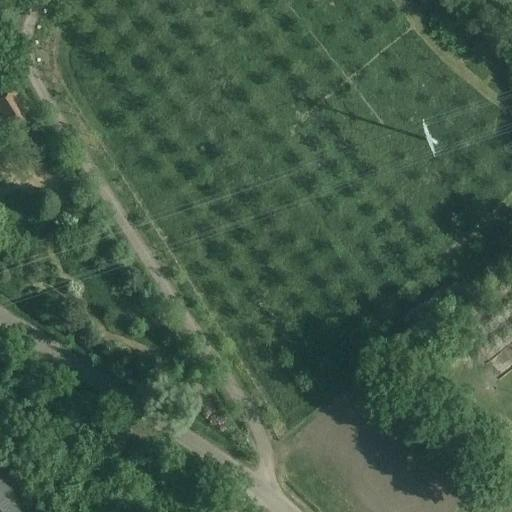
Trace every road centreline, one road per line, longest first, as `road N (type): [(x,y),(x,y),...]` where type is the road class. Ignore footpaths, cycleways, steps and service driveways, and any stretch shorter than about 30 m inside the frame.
road 1 (track): [(42,0),(29,37),(37,81),(255,425),(266,463),(254,486)]
road 2 (unclassified): [(254,486),(0,315)]
